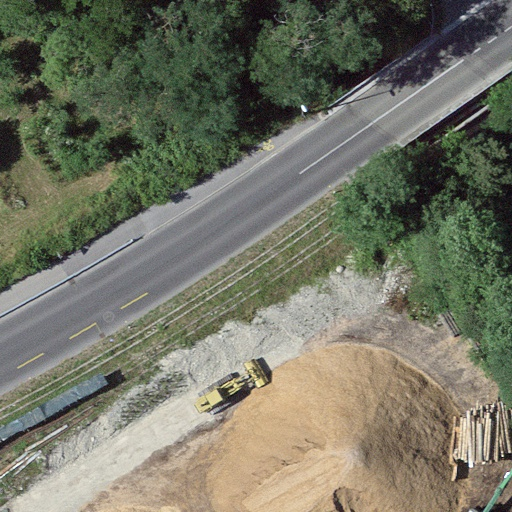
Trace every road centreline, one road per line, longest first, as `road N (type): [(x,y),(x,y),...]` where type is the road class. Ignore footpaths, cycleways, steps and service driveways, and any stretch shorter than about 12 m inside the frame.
road 1 (tertiary): [(0,352),(130,280),(511,28)]
road 2 (track): [(511,395),(475,334),(435,309),(378,312)]
